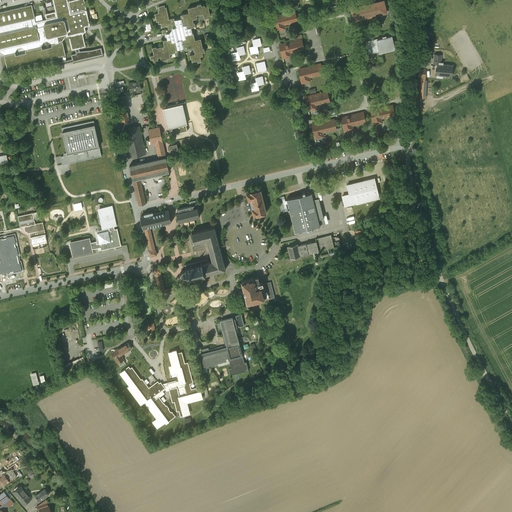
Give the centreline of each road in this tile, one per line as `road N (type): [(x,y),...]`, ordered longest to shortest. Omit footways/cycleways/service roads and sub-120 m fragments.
road 1 (unclassified): [(408,145),(444,290),(511,420)]
road 2 (residential): [(137,206),(316,166)]
road 3 (residential): [(263,0),(280,69),(297,86),(316,166)]
road 4 (residential): [(149,263),(0,296)]
road 5 (residential): [(399,147),(398,2)]
road 6 (unclassified): [(424,11),(408,145)]
road 7 (residential): [(109,93),(108,74),(97,67),(9,86)]
